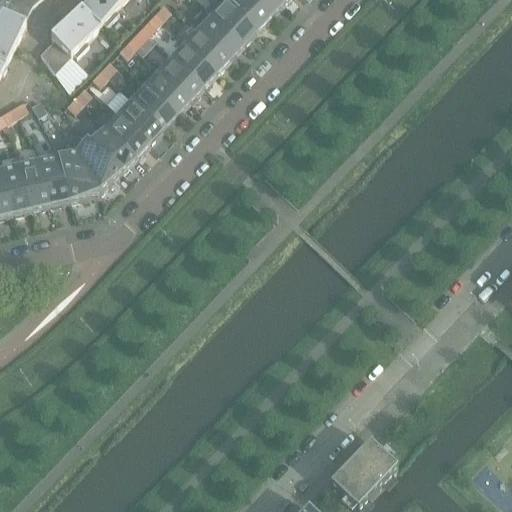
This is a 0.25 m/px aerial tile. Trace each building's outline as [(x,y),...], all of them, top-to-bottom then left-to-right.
[(33,12),(17,0),(11,0),(8,7),(29,18),(33,12)] [(31,0),(17,0),(33,12),(38,7),(31,0)] [(116,16),(130,0),(93,0),(81,12),(101,31),(103,29),(107,32),(119,19),(116,16)] [(271,23),(246,0),(232,0),(226,7),(258,38),(271,23)] [(285,9),(274,0),(246,0),(271,23),(285,9)] [(293,0),(274,0),(285,9),(293,0)] [(258,38),(226,7),(212,21),(244,52),(258,38)] [(162,28),(171,19),(164,11),(155,21),(162,28)] [(86,47),(101,31),(81,12),(51,44),(54,46),(41,61),(55,80),(71,99),(90,79),(72,62),(74,60),(77,63),(89,50),(86,47)] [(0,66),(6,69),(26,33),(27,30),(3,18),(1,21),(0,20),(0,66)] [(154,37),(162,28),(155,21),(146,29),(154,37)] [(244,52),(212,21),(199,36),(231,66),(244,52)] [(231,66),(199,36),(185,50),(201,65),(217,80),(231,66)] [(135,56),(144,47),(137,40),(128,49),(135,56)] [(127,65),(135,56),(128,49),(119,58),(127,65)] [(217,80),(201,65),(185,50),(172,64),(173,65),(203,94),(217,80)] [(203,94),(173,65),(172,64),(158,78),(190,109),(203,94)] [(108,85),(117,75),(110,68),(101,78),(108,85)] [(100,93),(108,85),(101,78),(92,86),(100,93)] [(190,109),(158,78),(145,92),(176,123),(190,109)] [(176,123),(145,92),(131,107),(163,137),(176,123)] [(83,111),(92,102),(84,94),(75,104),(83,111)] [(75,120),(83,111),(75,104),(67,113),(75,120)] [(37,109),(32,112),(39,124),(47,118),(42,110),(40,107),(37,109)] [(163,137),(131,107),(117,121),(149,151),(163,137)] [(17,124),(29,118),(23,109),(12,115),(17,124)] [(7,130),(17,124),(12,115),(2,121),(7,130)] [(149,151),(117,121),(104,135),(136,165),(149,151)] [(136,165),(104,135),(91,148),(88,146),(122,180),(136,165)] [(122,180),(88,146),(76,159),(79,165),(100,202),(101,202),(122,180)] [(100,202),(79,165),(76,159),(58,163),(70,210),(100,202)] [(70,210),(58,163),(40,167),(51,214),(70,210)] [(51,214),(40,167),(21,172),(32,219),(51,214)] [(32,219),(21,172),(2,176),(14,223),(32,219)] [(0,226),(14,223),(2,176),(0,176),(0,226)] [(353,511),(363,511),(398,475),(371,449),(331,491),(353,511)]
